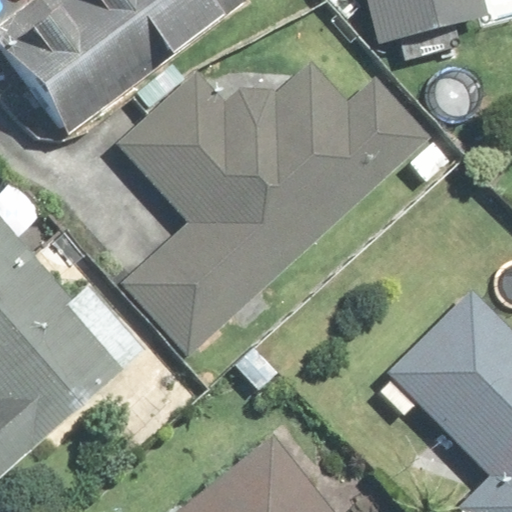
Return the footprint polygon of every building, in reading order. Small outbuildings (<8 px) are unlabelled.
[(24,0),(0,19),(0,55),(67,142),(251,0),(24,0)] [(479,17),(474,0),(362,0),(372,41),(479,17)] [(109,290),(181,367),(433,135),(377,76),(356,96),(320,58),(277,98),(259,78),(235,100),(201,64),(117,141),(188,217),(109,290)] [(0,495),(149,363),(0,197),(0,495)] [(464,505),(471,511),(511,511),(511,320),(476,283),(390,364),(495,476),(464,505)] [(340,511),(277,431),(174,511),(340,511)]
